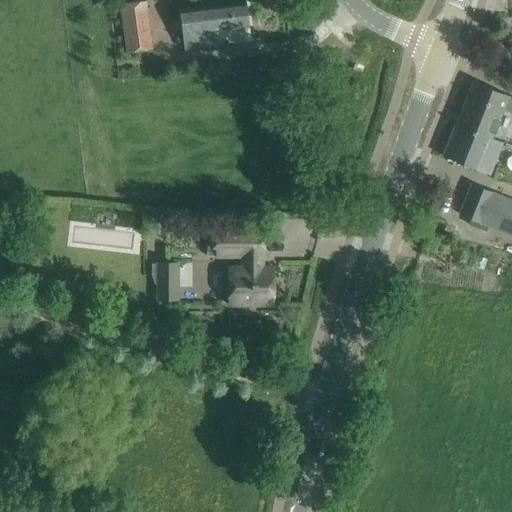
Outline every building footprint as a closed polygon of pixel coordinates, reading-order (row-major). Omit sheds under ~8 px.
[(242,0),(225,2),(177,9),(183,50),(199,48),(219,44),(217,30),(248,26),(244,0),(242,0)] [(146,2),(120,5),(126,52),(152,48),(146,2)] [(455,124),(454,124),(491,139),(503,109),(511,112),(511,97),(508,96),(508,95),(491,88),(472,81),(455,124)] [(491,139),(454,124),(442,156),(489,174),(502,143),(491,139)] [(511,199),(472,184),(460,216),(480,224),(511,237),(511,199)] [(166,212),(158,211),(149,211),(150,234),(166,234),(166,212)] [(245,256),(245,268),(228,268),(228,304),(256,304),(272,304),(272,268),(260,268),(260,256),(262,256),(262,228),(206,228),(206,256),(245,256)] [(178,263),(156,263),(156,301),(178,301),(178,263)] [(0,511),(15,511),(18,504),(0,499),(0,511)]
